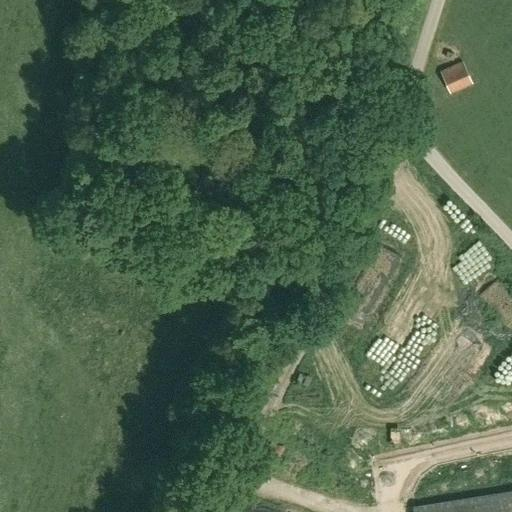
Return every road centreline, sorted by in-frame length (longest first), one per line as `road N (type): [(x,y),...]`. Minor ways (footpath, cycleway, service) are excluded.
road 1 (track): [(228,511),(356,224),(385,170),(415,140)]
road 2 (unclassified): [(511,248),(411,133),(411,93),(437,0)]
